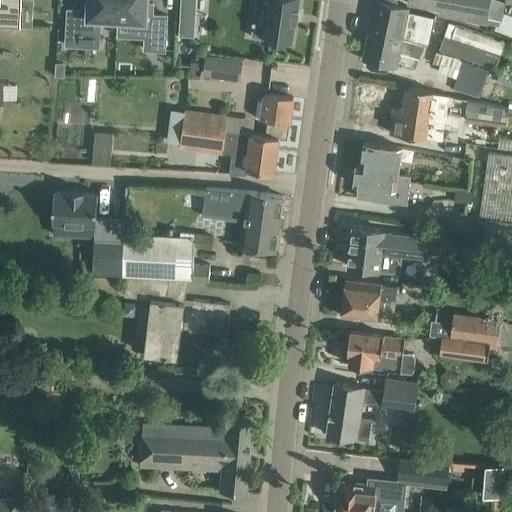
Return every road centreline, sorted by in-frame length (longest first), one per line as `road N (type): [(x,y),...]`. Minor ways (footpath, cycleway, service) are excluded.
road 1 (tertiary): [(277,511),(315,182)]
road 2 (residential): [(315,182),(0,166)]
road 3 (tertiary): [(315,182),(338,0)]
